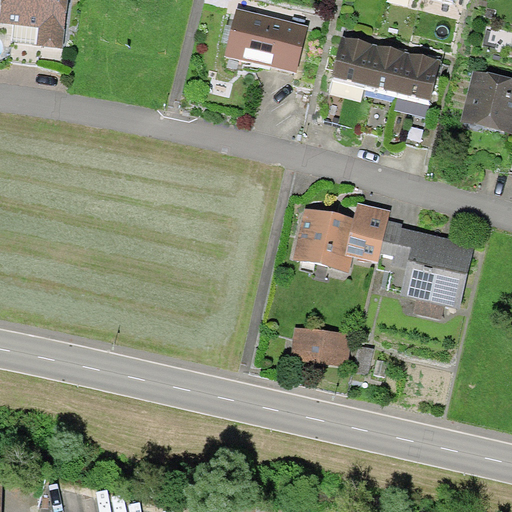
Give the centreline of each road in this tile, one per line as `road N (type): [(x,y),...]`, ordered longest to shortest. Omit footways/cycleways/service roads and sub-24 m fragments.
road 1 (residential): [(0,99),(252,142),(511,215)]
road 2 (secondary): [(0,348),(511,462)]
